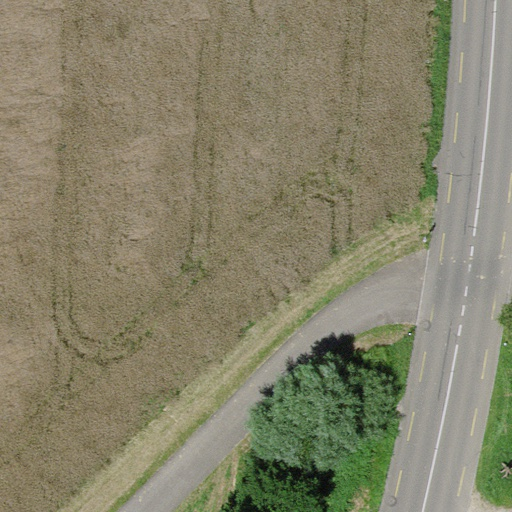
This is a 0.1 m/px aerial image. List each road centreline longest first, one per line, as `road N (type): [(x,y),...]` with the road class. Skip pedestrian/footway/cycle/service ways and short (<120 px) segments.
road 1 (secondary): [(416,511),(464,284),(496,0)]
road 2 (track): [(150,511),(298,360),(353,320),(464,284)]
